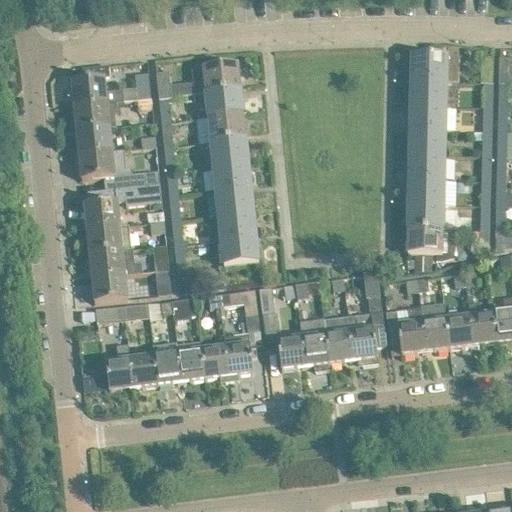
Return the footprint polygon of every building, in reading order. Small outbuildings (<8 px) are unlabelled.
[(412,60),(412,84),(446,85),(457,86),(458,86),(459,51),(413,50),(412,60)] [(481,86),(493,87),(493,61),(481,61),(481,86)] [(511,87),(511,82),(511,62),(500,62),(499,86),(511,87)] [(223,68),(223,70),(203,72),(206,97),(241,93),(238,68),(232,69),(232,67),(223,68)] [(82,73),(84,84),(72,86),(74,111),(117,106),(123,106),(122,94),(106,95),(104,83),(109,83),(108,70),(82,73)] [(158,102),(170,101),(168,76),(156,77),(158,102)] [(137,104),(150,103),(148,78),(134,79),(137,104)] [(446,110),(446,85),(412,84),(411,109),(446,110)] [(483,111),(492,111),(493,87),(481,86),(481,87),(483,87),(483,111)] [(508,88),(511,88),(511,87),(499,86),(498,111),(508,111),(508,88)] [(243,118),(241,93),(206,97),(209,122),(243,118)] [(171,126),(169,102),(170,102),(170,101),(158,102),(161,127),(171,126)] [(150,103),(137,104),(138,115),(152,114),(150,103)] [(117,106),(74,111),(77,135),(110,132),(117,131),(115,117),(118,117),(117,106)] [(445,135),(446,110),(411,109),(411,134),(445,135)] [(492,136),(492,111),(483,111),(482,136),(492,136)] [(498,111),(498,136),(507,136),(508,111),(498,111)] [(243,118),(209,122),(211,146),(246,143),(243,118)] [(171,126),(161,127),(164,151),(174,150),(171,126)] [(113,156),(110,132),(77,135),(79,159),(113,156)] [(445,160),(445,135),(411,134),(410,159),(445,160)] [(498,136),(497,160),(507,160),(511,160),(511,135),(507,136),(498,136)] [(482,161),(491,161),(492,136),(482,136),(475,136),(474,144),(482,144),(482,161)] [(142,154),(143,154),(157,152),(156,140),(141,141),(142,154)] [(246,143),(211,146),(214,171),(248,168),(246,143)] [(166,176),(176,175),(174,150),(164,151),(166,176)] [(113,156),(79,159),(82,185),(102,183),(104,182),(115,181),(131,179),(131,173),(125,173),(123,155),(113,156)] [(410,159),(409,184),(444,185),(445,160),(410,159)] [(497,160),(497,185),(506,185),(507,160),(497,160)] [(481,186),(491,186),(491,161),(482,161),(481,186)] [(251,192),(248,168),(214,171),(216,196),(251,192)] [(169,201),(179,200),(176,175),(166,176),(169,201)] [(115,181),(104,182),(105,194),(146,190),(145,178),(131,179),(115,181)] [(444,185),(409,184),(409,209),(443,210),(444,185)] [(511,209),(511,196),(506,197),(506,185),(497,185),(496,209),(511,209)] [(458,210),(490,211),(491,186),(481,186),(480,209),(458,208),(458,210)] [(160,188),(146,190),(105,194),(87,196),(88,208),(118,205),(118,206),(126,205),(126,210),(162,206),(160,188)] [(216,196),(219,221),(253,217),(251,192),(216,196)] [(172,226),(181,225),(179,200),(169,201),(172,226)] [(120,231),(118,206),(118,205),(88,208),(84,208),(87,234),(120,231)] [(409,209),(408,234),(443,235),(443,210),(409,209)] [(511,209),(496,209),(495,254),(511,251),(511,239),(505,241),(505,211),(511,211),(511,209)] [(480,236),(489,236),(490,211),(458,210),(458,218),(480,218),(480,236)] [(256,242),(253,217),(219,221),(222,246),(256,242)] [(174,251),(184,249),(196,248),(194,240),(183,241),(181,225),(172,226),(174,251)] [(164,226),(150,227),(151,238),(165,237),(166,237),(165,226),(164,226)] [(120,231),(87,234),(90,258),(123,255),(130,254),(127,230),(120,231)] [(408,234),(408,259),(412,259),(428,260),(436,260),(437,260),(437,267),(443,267),(454,264),(455,235),(443,235),(408,234)] [(484,259),(485,259),(489,258),(489,236),(480,236),(479,259),(484,259)] [(224,270),(259,267),(256,242),(222,246),(224,270)] [(184,249),(174,251),(177,275),(187,274),(184,249)] [(123,255),(90,258),(92,283),(132,279),(141,278),(140,268),(133,269),(132,254),(130,254),(123,255)] [(511,273),(510,269),(509,260),(499,261),(501,274),(511,273)] [(155,277),(170,275),(169,263),(153,264),(155,277)] [(170,275),(155,277),(156,287),(172,285),(170,275)] [(463,277),(465,291),(477,289),(476,276),(463,277)] [(380,300),(378,277),(364,279),(367,301),(380,300)] [(465,291),(463,277),(454,279),(455,292),(465,291)] [(132,279),(92,283),(95,307),(128,304),(125,280),(132,279)] [(344,295),(342,282),(331,283),(333,296),(344,295)] [(426,282),(416,283),(417,297),(428,295),(426,282)] [(417,297),(416,288),(416,283),(406,284),(407,298),(417,297)] [(322,314),(319,287),(310,288),(313,315),(322,314)] [(298,301),(296,288),(284,290),(286,303),(298,301)] [(262,319),(275,317),(272,292),(259,294),(262,319)] [(219,299),(220,309),(220,311),(244,308),(246,322),(259,320),(255,294),(219,299)] [(220,311),(220,309),(219,299),(208,301),(210,313),(220,311)] [(511,302),(503,303),(505,318),(492,319),(496,348),(511,345),(511,302)] [(182,304),(171,306),(172,318),(173,324),(187,323),(187,319),(197,318),(194,303),(182,304)] [(148,308),(148,310),(150,325),(163,323),(163,319),(172,318),(171,306),(160,307),(148,308)] [(492,319),(483,320),(481,306),(468,308),(470,322),(469,322),(472,351),(496,348),(492,319)] [(448,354),(472,351),(469,322),(447,325),(445,308),(443,309),(448,354)] [(136,309),(124,311),(125,325),(137,324),(136,310),(136,309)] [(419,313),(425,356),(448,354),(443,309),(433,310),(433,311),(419,313)] [(125,325),(124,311),(95,313),(97,328),(125,325)] [(419,313),(387,317),(386,317),(390,349),(400,347),(402,359),(425,356),(419,313)] [(353,365),(362,364),(363,370),(379,368),(376,350),(387,349),(383,317),(347,321),(353,365)] [(347,321),(335,323),(324,324),(326,340),(325,340),(329,368),(353,365),(347,321)] [(324,324),(301,327),(303,343),(306,371),(314,370),(315,376),(330,375),(329,368),(325,340),(326,340),(324,324)] [(249,338),(225,342),(226,351),(225,351),(230,385),(234,385),(233,380),(254,378),(249,338)] [(303,343),(278,346),(281,374),(306,371),(303,343)] [(201,346),(176,349),(181,387),(205,384),(202,354),(201,346)] [(129,349),(117,350),(118,365),(106,366),(107,378),(109,393),(110,396),(134,393),(129,349)] [(155,360),(131,363),(129,349),(134,393),(158,390),(155,360)] [(176,349),(154,352),(155,360),(158,390),(181,387),(176,349)] [(205,384),(225,381),(225,386),(230,385),(225,351),(202,354),(205,384)] [(107,378),(82,381),(84,396),(109,393),(107,378)]
